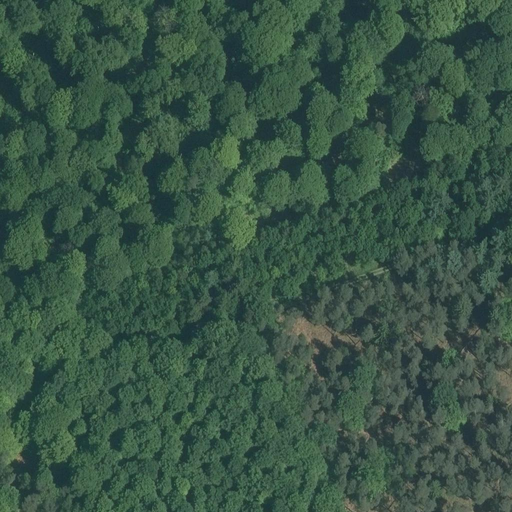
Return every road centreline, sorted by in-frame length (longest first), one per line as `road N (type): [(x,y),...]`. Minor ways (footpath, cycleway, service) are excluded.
road 1 (track): [(511,220),(242,323)]
road 2 (track): [(242,323),(0,413)]
road 3 (track): [(242,323),(343,511)]
road 4 (track): [(170,350),(127,511)]
road 5 (track): [(28,370),(108,511)]
